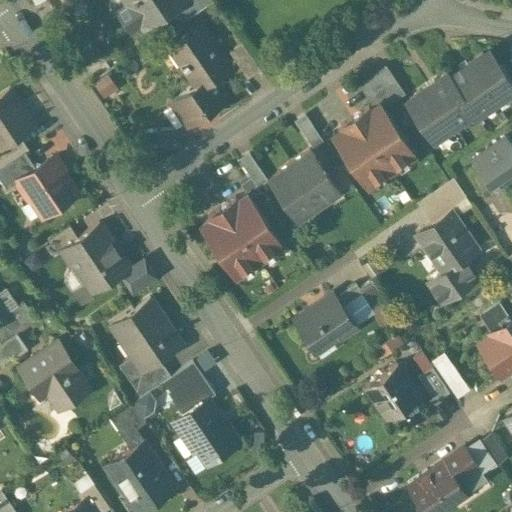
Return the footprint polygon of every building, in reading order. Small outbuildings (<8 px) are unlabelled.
[(134,0),(128,0),(126,2),(125,2),(115,9),(130,31),(140,24),(140,23),(147,19),(134,0)] [(124,0),(125,2),(126,2),(128,0),(134,0),(147,19),(140,23),(140,24),(130,31),(131,32),(168,7),(166,4),(172,0),(176,0),(177,1),(178,0),(124,0)] [(178,0),(177,1),(187,15),(208,0),(178,0)] [(201,24),(158,54),(160,56),(177,44),(187,58),(178,64),(181,68),(183,66),(195,83),(197,86),(212,75),(229,64),(221,53),(220,53),(213,43),(214,42),(201,24)] [(259,67),(241,41),(228,50),(247,76),(259,67)] [(446,69),(405,97),(432,136),(471,110),(474,113),(511,86),(511,82),(509,78),(491,51),(481,50),(448,72),(446,69)] [(403,91),(384,62),(372,71),(391,98),(391,99),(403,91)] [(372,71),(357,81),(373,104),(377,101),(377,100),(378,99),(382,105),(391,98),(372,71)] [(102,94),(117,88),(110,72),(95,78),(102,94)] [(195,83),(171,100),(187,122),(226,95),(212,75),(197,86),(195,83)] [(8,89),(0,94),(0,145),(14,135),(32,123),(8,89)] [(368,103),(340,123),(341,123),(342,125),(333,130),(332,130),(367,182),(368,181),(368,180),(411,151),(412,151),(413,151),(382,105),(378,99),(377,100),(377,101),(373,104),(369,106),(367,105),(368,104),(368,103)] [(315,128),(305,114),(296,121),(305,135),(315,128)] [(172,126),(137,131),(139,146),(175,141),(172,126)] [(315,128),(305,135),(312,145),(321,138),(315,128)] [(511,145),(504,134),(471,157),(488,182),(498,175),(511,166),(511,165),(511,145)] [(0,145),(0,166),(24,150),(14,135),(0,145)] [(336,187),(309,147),(289,161),(316,200),(336,187)] [(24,150),(0,166),(0,179),(6,188),(17,181),(17,179),(35,167),(24,150)] [(250,153),(240,160),(251,175),(260,168),(250,153)] [(35,167),(17,179),(17,181),(27,195),(30,195),(42,213),(56,203),(61,203),(68,199),(70,194),(75,190),(60,169),(61,168),(53,155),(35,167)] [(289,161),(269,175),(296,214),(316,200),(289,161)] [(511,167),(511,166),(498,175),(503,182),(511,175),(511,167)] [(260,168),(251,175),(256,183),(266,177),(260,168)] [(250,175),(240,182),(246,190),(249,195),(259,188),(250,175)] [(452,175),(423,194),(433,208),(461,188),(452,175)] [(234,194),(208,213),(210,215),(200,222),(234,272),(280,241),(249,195),(246,190),(236,197),(234,194)] [(450,208),(416,231),(429,251),(431,249),(442,266),(440,268),(441,269),(442,270),(463,255),(476,246),(450,208)] [(76,236),(60,247),(60,248),(90,291),(128,265),(98,221),(76,236)] [(69,224),(47,239),(55,252),(60,248),(60,247),(76,236),(69,224)] [(463,255),(442,270),(441,269),(427,279),(441,299),(476,275),(463,255)] [(386,300),(370,277),(358,286),(354,281),(357,287),(358,287),(360,291),(372,309),(386,300)] [(332,291),(294,317),(313,345),(327,335),(331,341),(355,324),(341,305),(360,291),(358,287),(357,287),(354,281),(335,295),(332,291)] [(149,296),(109,323),(140,368),(141,369),(158,357),(181,342),(149,296)] [(23,300),(6,312),(6,313),(0,316),(0,341),(15,331),(35,317),(23,300)] [(511,316),(491,331),(511,362),(511,316)] [(0,341),(0,364),(14,355),(15,356),(27,348),(15,331),(0,341)] [(57,339),(19,365),(38,394),(50,386),(62,403),(87,386),(76,369),(77,368),(57,339)] [(433,354),(455,394),(469,386),(447,346),(433,354)] [(158,357),(141,369),(140,368),(127,377),(139,395),(170,374),(158,357)] [(192,360),(163,380),(170,390),(169,390),(184,412),(208,395),(208,396),(215,392),(192,360)] [(396,361),(364,383),(387,417),(419,394),(396,361)] [(431,366),(417,375),(434,400),(448,391),(431,366)] [(184,412),(173,419),(204,464),(239,441),(208,396),(208,395),(184,412)] [(131,400),(108,416),(130,448),(142,440),(142,441),(144,440),(136,427),(145,421),(131,400)] [(493,428),(474,439),(489,465),(509,454),(493,428)] [(142,441),(142,440),(130,448),(106,464),(128,496),(133,492),(142,506),(173,485),(142,441)] [(444,460),(408,484),(426,511),(434,511),(464,492),(461,487),(462,486),(455,476),(444,460)] [(486,495),(468,468),(455,476),(462,486),(461,487),(464,492),(472,504),(486,495)] [(101,511),(109,506),(93,482),(79,492),(83,498),(84,497),(94,511),(101,511)] [(16,511),(1,490),(0,489),(0,511),(16,511)] [(94,511),(84,497),(83,498),(62,511),(94,511)]
